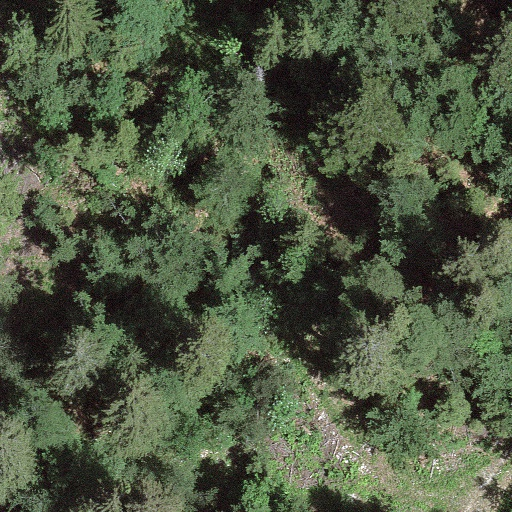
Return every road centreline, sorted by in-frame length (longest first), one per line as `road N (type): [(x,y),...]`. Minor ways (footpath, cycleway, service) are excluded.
road 1 (track): [(441,505),(398,483),(360,439),(273,296),(217,94),(213,42),(221,0)]
road 2 (track): [(441,505),(185,479),(0,421)]
